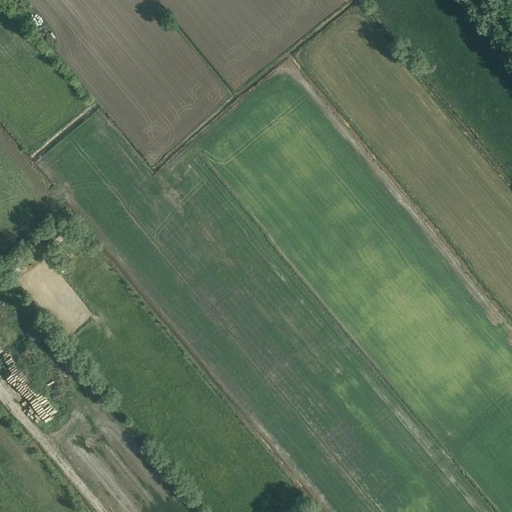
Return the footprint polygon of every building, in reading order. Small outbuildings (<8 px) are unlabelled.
[(46,231),(53,240),(65,230),(58,221),(46,231)] [(76,232),(68,223),(64,226),(72,235),(76,232)] [(54,255),(57,252),(50,243),(46,245),(54,255)] [(69,266),(59,256),(53,262),(63,272),(69,266)] [(10,356),(0,363),(0,367),(7,377),(19,368),(10,356)]
